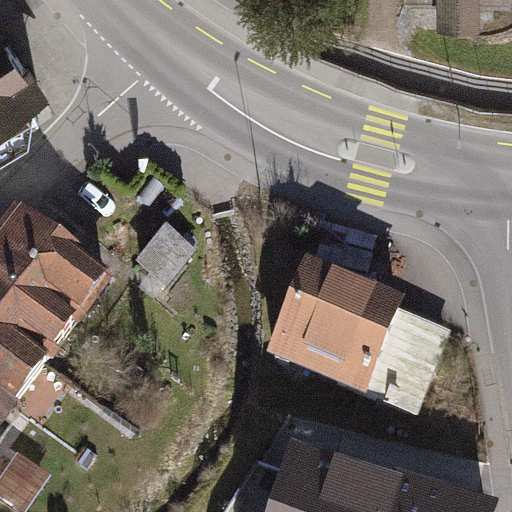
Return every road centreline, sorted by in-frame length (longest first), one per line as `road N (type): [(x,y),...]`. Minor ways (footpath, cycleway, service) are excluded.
road 1 (primary): [(509,180),(377,158),(270,120),(167,50)]
road 2 (residential): [(0,209),(167,50)]
road 3 (residential): [(509,180),(511,317)]
